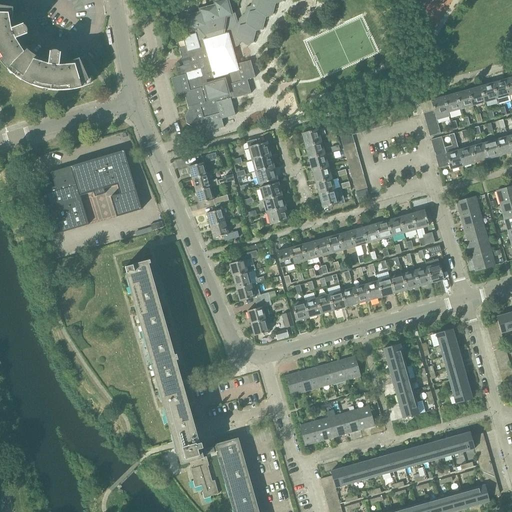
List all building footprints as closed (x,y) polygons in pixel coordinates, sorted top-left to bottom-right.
[(173,78),(171,79),(176,96),(184,94),(189,110),(185,117),(187,124),(194,128),(205,125),(207,132),(224,128),(222,120),(236,116),(231,99),(234,98),(234,99),(251,94),(247,80),(255,78),(251,61),(250,61),(237,65),(236,63),(232,48),(238,47),(241,42),(246,45),(253,43),(256,31),(262,29),(265,18),(272,16),(275,4),(282,2),(282,0),(253,0),(251,7),(246,8),(244,16),(243,15),(239,20),(239,21),(238,22),(233,18),(227,0),(223,0),(214,3),(215,6),(200,10),(201,13),(185,18),(189,31),(194,30),(196,34),(183,37),(186,47),(179,49),(181,56),(182,59),(183,59),(185,66),(182,67),(179,68),(178,68),(179,72),(180,76),(173,78)] [(13,74),(15,75),(32,53),(27,49),(25,47),(24,47),(22,49),(16,39),(19,38),(28,34),(28,32),(28,30),(27,28),(26,26),(24,25),(24,24),(15,28),(12,29),(10,18),(13,18),(13,14),(14,8),(0,5),(0,60),(1,62),(6,68),(8,69),(13,74)] [(32,53),(15,75),(16,76),(22,80),(24,82),(31,85),(33,86),(40,88),(43,89),(50,90),(53,91),(60,91),(63,91),(70,90),(73,90),(80,88),(82,88),(91,85),(80,59),(74,61),(71,62),(71,65),(60,66),(60,63),(61,53),(59,52),(57,51),(55,51),(53,51),(51,52),(49,62),(49,64),(38,61),(39,59),(40,58),(37,56),(32,53)] [(509,95),(505,80),(493,83),(497,99),(509,95)] [(480,87),(485,102),(497,99),(493,83),(480,87)] [(468,90),(473,106),(485,102),(480,87),(468,90)] [(456,94),(460,109),(473,106),(468,90),(456,94)] [(443,97),(448,113),(460,109),(456,94),(443,97)] [(431,101),(434,111),(436,116),(448,113),(443,97),(431,101)] [(405,107),(399,109),(403,120),(408,118),(405,107)] [(397,122),(403,120),(399,109),(394,110),(397,122)] [(391,123),(397,122),(394,110),(388,112),(391,123)] [(434,111),(423,114),(425,120),(436,116),(434,111)] [(386,125),(391,123),(388,112),(382,114),(386,125)] [(382,114),(377,116),(380,127),(386,125),(382,114)] [(377,116),(371,117),(375,128),(380,127),(377,116)] [(436,116),(425,120),(426,125),(437,122),(436,116)] [(371,117),(366,119),(369,130),(375,128),(371,117)] [(366,119),(360,120),(363,131),(369,130),(366,119)] [(360,120),(355,122),(358,133),(363,131),(360,120)] [(352,135),(358,133),(355,122),(349,124),(350,125),(352,135)] [(437,122),(426,125),(428,131),(439,128),(438,126),(437,122)] [(338,129),(343,147),(354,143),(352,135),(350,125),(338,129)] [(439,128),(428,131),(430,136),(440,133),(439,128)] [(314,144),(322,142),(318,130),(302,134),(305,144),(306,147),(314,144)] [(446,154),(448,159),(450,165),(451,169),(464,166),(459,150),(456,141),(454,133),(449,134),(449,135),(452,146),(445,148),(446,154)] [(500,156),(511,152),(511,151),(510,144),(508,136),(496,140),(497,144),(500,156)] [(432,144),(433,146),(437,144),(443,143),(441,137),(431,140),(432,144)] [(247,142),(252,160),(271,155),(267,143),(258,145),(256,140),(247,142)] [(496,140),(483,143),(484,144),(488,159),(500,156),(497,144),(496,140)] [(306,147),(309,159),(325,155),(322,144),(322,142),(314,144),(306,147)] [(356,149),(355,144),(354,143),(343,147),(345,152),(356,149)] [(433,146),(434,151),(445,148),(444,144),(443,143),(437,144),(433,146)] [(479,144),(471,147),(475,163),(488,159),(484,144),(483,143),(479,144)] [(471,147),(459,150),(464,166),(475,163),(471,147)] [(434,151),(436,157),(446,154),(445,148),(434,151)] [(358,155),(356,149),(345,152),(346,158),(358,155)] [(105,193),(104,189),(117,184),(119,189),(118,189),(120,194),(111,197),(117,217),(141,210),(124,151),(51,173),(55,187),(41,191),(54,235),(89,225),(80,196),(93,191),(95,196),(105,193)] [(189,167),(192,180),(207,176),(204,163),(217,160),(216,153),(201,158),(203,163),(189,167)] [(437,162),(448,159),(446,154),(436,157),(437,162)] [(271,155),(252,160),(255,172),(274,167),(271,155)] [(325,155),(309,159),(313,171),(328,167),(325,155)] [(359,160),(358,155),(346,158),(348,163),(359,160)] [(450,165),(448,159),(437,162),(439,168),(450,165)] [(361,166),(359,160),(348,163),(349,169),(361,166)] [(363,172),(361,166),(349,169),(351,175),(363,172)] [(274,167),(255,172),(259,185),(278,179),(274,167)] [(328,167),(313,171),(316,184),(332,179),(328,167)] [(364,177),(363,172),(351,175),(353,181),(364,177)] [(209,181),(207,176),(192,180),(196,192),(211,188),(224,184),(223,179),(217,181),(217,179),(209,181)] [(366,183),(364,177),(353,181),(354,186),(366,183)] [(332,179),(316,184),(319,196),(335,191),(332,179)] [(263,201),(282,195),(279,183),(260,189),(263,201)] [(354,186),(356,192),(368,189),(366,183),(354,186)] [(503,205),(511,202),(511,187),(497,192),(499,191),(503,203),(500,204),(500,206),(503,205)] [(214,199),(211,188),(196,192),(199,204),(213,200),(215,206),(229,202),(228,196),(214,199)] [(369,195),(368,189),(356,192),(358,198),(369,195)] [(341,190),(335,191),(319,196),(323,209),(339,204),(339,206),(345,205),(341,190)] [(460,217),(478,212),(474,200),(476,199),(476,198),(485,195),(483,190),(474,193),(475,198),(456,203),(460,217)] [(286,208),(282,195),(263,201),(267,213),(286,208)] [(231,208),(229,202),(215,206),(216,211),(207,214),(210,226),(225,222),(222,210),(231,208)] [(504,219),(507,218),(511,216),(511,202),(503,205),(506,217),(504,218),(504,219)] [(286,208),(267,213),(270,225),(289,220),(286,208)] [(424,211),(411,214),(416,230),(429,226),(424,211)] [(478,212),(460,217),(464,230),(481,225),(478,213),(480,213),(480,211),(478,212)] [(416,230),(411,214),(399,218),(404,234),(416,230)] [(404,234),(399,218),(387,221),(392,237),(404,234)] [(375,225),(379,241),(392,237),(387,221),(375,225)] [(162,222),(150,225),(152,231),(163,227),(162,222)] [(228,234),(225,222),(210,226),(214,239),(224,236),(225,241),(239,238),(238,231),(228,234)] [(363,228),(367,244),(379,241),(375,225),(363,228)] [(484,225),(481,225),(464,230),(468,244),(485,239),(482,227),(484,226),(484,225)] [(351,232),(356,247),(367,244),(363,228),(351,232)] [(343,251),(356,247),(351,232),(339,235),(343,251)] [(326,239),(331,254),(343,251),(339,235),(326,239)] [(488,238),(485,239),(468,244),(472,257),(489,252),(486,240),(488,240),(488,238)] [(314,242),(319,258),(331,254),(326,239),(314,242)] [(302,245),(306,261),(319,258),(314,242),(302,245)] [(294,265),(306,261),(302,245),(290,249),(294,265)] [(442,252),(440,245),(429,248),(431,255),(442,252)] [(290,249),(277,252),(282,268),(294,265),(290,249)] [(254,265),(246,267),(245,261),(258,257),(256,251),(242,255),(244,261),(229,265),(233,277),(248,273),(256,271),(254,265)] [(489,252),(472,257),(476,271),(495,266),(495,265),(493,266),(489,254),(492,253),(491,252),(489,252)] [(443,280),(438,259),(425,263),(427,268),(431,283),(443,280)] [(196,439),(195,436),(174,361),(179,359),(177,354),(172,355),(146,265),(151,263),(150,260),(146,261),(125,267),(127,274),(129,280),(131,279),(133,285),(131,286),(131,287),(133,286),(135,293),(133,294),(136,305),(138,305),(140,311),(138,312),(138,313),(140,312),(142,319),(140,319),(143,331),(146,331),(147,337),(145,338),(146,338),(148,338),(149,344),(147,345),(151,357),(153,356),(155,363),(153,364),(155,364),(157,371),(155,371),(158,383),(160,382),(162,389),(160,390),(162,390),(164,396),(162,397),(165,409),(167,408),(169,415),(167,415),(168,416),(170,416),(171,422),(169,423),(173,434),(175,434),(177,441),(174,441),(175,442),(175,445),(176,448),(181,465),(190,462),(192,470),(191,471),(195,487),(201,485),(205,498),(219,494),(215,481),(212,482),(208,466),(209,466),(206,457),(204,458),(203,455),(217,451),(234,511),(256,511),(235,438),(215,444),(216,446),(202,450),(201,448),(203,448),(202,442),(197,444),(197,442),(196,439)] [(414,271),(419,287),(431,283),(427,268),(414,271)] [(407,290),(419,287),(414,271),(402,275),(407,290)] [(251,285),(248,273),(233,277),(236,289),(251,285)] [(407,290),(402,275),(390,278),(394,294),(407,290)] [(390,278),(378,282),(382,298),(394,294),(390,278)] [(382,298),(378,282),(366,285),(370,301),(382,298)] [(257,283),(251,285),(236,289),(240,302),(254,298),(256,303),(270,299),(268,293),(260,295),(257,283)] [(370,301),(366,285),(354,288),(358,304),(370,301)] [(358,304),(354,288),(342,292),(346,308),(358,304)] [(329,295),(334,311),(346,308),(342,292),(329,295)] [(334,311),(329,295),(317,299),(322,315),(334,311)] [(251,324),(266,320),(270,318),(267,307),(271,305),(270,299),(256,303),(257,309),(247,311),(251,324)] [(322,315),(317,299),(305,302),(309,318),(322,315)] [(309,318),(305,302),(292,306),(297,322),(309,318)] [(294,325),(290,313),(283,315),(286,327),(294,325)] [(496,317),(498,321),(499,327),(501,333),(501,334),(511,330),(511,326),(508,314),(496,317)] [(270,318),(266,320),(251,324),(254,337),(270,332),(268,325),(272,324),(270,318)] [(486,325),(487,331),(499,327),(498,321),(486,325)] [(499,327),(487,331),(489,336),(501,333),(499,327)] [(439,346),(456,342),(452,329),(436,334),(439,346)] [(489,336),(491,342),(503,338),(501,334),(501,333),(489,336)] [(491,342),(492,347),(504,344),(503,338),(491,342)] [(443,358),(459,353),(456,342),(439,346),(443,358)] [(387,361),(403,356),(400,344),(383,349),(387,361)] [(506,350),(504,344),(492,347),(494,353),(506,350)] [(446,369),(462,365),(459,353),(443,358),(446,369)] [(495,357),(497,363),(509,360),(507,354),(495,357)] [(390,372),(406,368),(403,356),(387,361),(390,372)] [(359,377),(360,377),(355,357),(341,361),(346,378),(358,375),(359,377)] [(498,369),(510,365),(509,360),(497,363),(498,369)] [(328,365),(333,382),(345,379),(345,381),(347,381),(346,378),(341,361),(328,365)] [(333,385),(333,382),(328,365),(314,368),(319,386),(331,382),(332,385),(333,385)] [(449,381),(466,376),(462,365),(446,369),(449,381)] [(500,374),(511,371),(511,370),(510,365),(498,369),(500,374)] [(319,386),(314,368),(301,372),(306,389),(318,386),(319,389),(320,388),(319,386)] [(393,384),(410,380),(406,368),(390,372),(393,384)] [(501,380),(511,376),(511,372),(511,371),(500,374),(501,380)] [(307,392),(306,389),(301,372),(287,376),(292,396),(293,396),(292,393),(304,390),(305,392),(307,392)] [(453,393),(469,388),(466,376),(449,381),(453,393)] [(503,385),(511,382),(511,376),(501,380),(503,385)] [(397,396),(413,391),(410,380),(393,384),(397,396)] [(453,393),(456,404),(472,400),(469,388),(453,393)] [(413,391),(397,396),(400,408),(416,403),(413,391)] [(416,403),(400,408),(403,419),(420,415),(416,403)] [(355,413),(360,431),(374,427),(369,407),(368,407),(369,410),(357,413),(356,410),(355,411),(355,413)] [(342,417),(346,434),(360,431),(355,413),(343,417),(343,414),(341,415),(342,417)] [(328,421),(333,438),(346,434),(342,417),(330,420),(329,418),(328,418),(328,421)] [(333,438),(328,421),(316,424),(315,422),(314,422),(315,424),(320,442),(333,438)] [(302,425),(301,426),(306,445),(320,442),(315,424),(303,428),(302,425)] [(470,433),(458,436),(463,453),(475,449),(474,448),(473,442),(471,437),(470,433)] [(483,433),(471,437),(473,442),(484,439),(483,433)] [(451,456),(463,453),(458,436),(447,439),(451,456)] [(439,459),(451,456),(447,439),(435,443),(439,459)] [(473,442),(474,448),(486,445),(484,439),(473,442)] [(435,443),(423,446),(428,462),(439,459),(435,443)] [(486,445),(474,448),(475,449),(476,454),(488,451),(486,445)] [(423,446),(412,449),(417,466),(428,462),(423,446)] [(412,449),(400,452),(405,469),(417,466),(412,449)] [(489,456),(488,451),(476,454),(478,460),(489,456)] [(400,452),(389,456),(394,472),(405,469),(400,452)] [(389,456),(377,459),(382,475),(394,472),(389,456)] [(491,462),(489,456),(478,460),(479,465),(491,462)] [(366,462),(371,478),(382,475),(377,459),(366,462)] [(366,462),(355,465),(359,482),(371,478),(366,462)] [(343,468),(348,485),(359,482),(355,465),(343,468)] [(482,475),(494,472),(492,466),(480,469),(482,475)] [(334,482),(335,488),(336,488),(348,485),(343,468),(331,472),(332,476),(334,482)] [(482,475),(483,481),(495,477),(494,472),(482,475)] [(322,485),(334,482),(332,476),(321,479),(322,485)] [(485,486),(497,483),(495,477),(483,481),(485,485),(485,486)] [(335,488),(334,482),(322,485),(324,491),(335,488)] [(498,489),(497,483),(485,486),(487,492),(498,489)] [(487,492),(485,486),(485,485),(473,489),(478,505),(490,502),(489,497),(487,492)] [(337,493),(336,488),(335,488),(324,491),(326,496),(337,493)] [(466,509),(478,505),(473,489),(462,492),(466,509)] [(500,494),(498,489),(487,492),(489,497),(500,494)] [(454,511),(466,509),(462,492),(450,495),(454,511)] [(339,499),(337,493),(326,496),(327,502),(339,499)] [(454,511),(450,495),(438,499),(442,511),(454,511)] [(329,508),(340,504),(339,499),(327,502),(329,508)] [(429,511),(442,511),(438,499),(427,502),(429,511)] [(429,511),(427,502),(415,505),(417,511),(429,511)]
